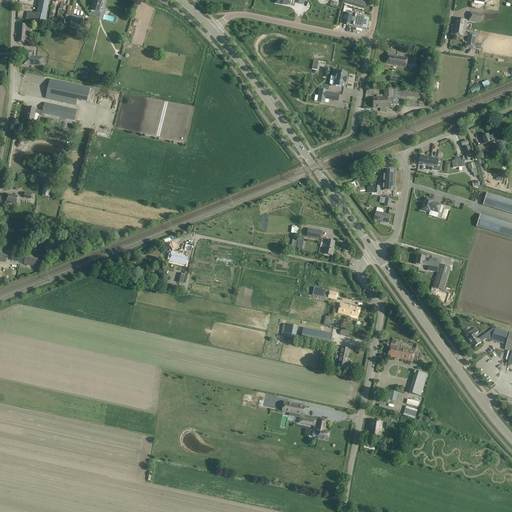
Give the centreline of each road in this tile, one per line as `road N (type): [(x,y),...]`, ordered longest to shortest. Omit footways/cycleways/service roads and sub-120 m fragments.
road 1 (tertiary): [(375,253),(213,30)]
road 2 (unclassified): [(342,511),(380,311),(360,267),(375,253)]
road 3 (tertiary): [(375,253),(511,438)]
road 4 (unclassified): [(375,253),(398,226),(407,178),(401,154),(511,108)]
road 5 (residential): [(0,176),(16,0)]
road 6 (residential): [(367,36),(244,15),(219,25)]
